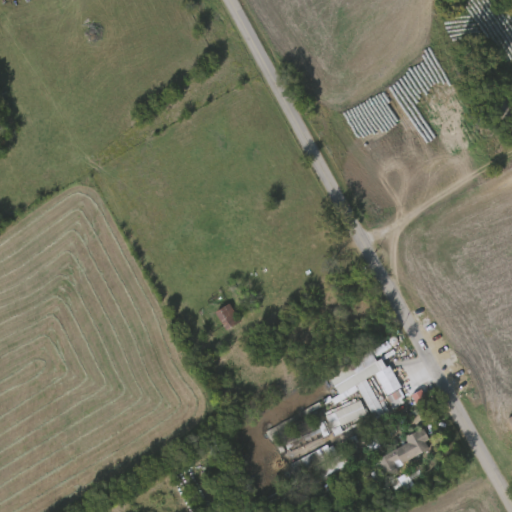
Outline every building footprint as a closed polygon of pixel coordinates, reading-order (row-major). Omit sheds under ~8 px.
[(484,101),(499,90),(511,108),(511,112),(498,122),(484,101)] [(238,321),(222,329),(214,309),(230,302),(238,321)] [(346,362),(367,349),(375,362),(354,375),(346,362)] [(373,372),(387,364),(400,387),(386,395),(373,372)] [(385,412),(375,418),(353,385),(363,378),(385,412)] [(324,416),(357,399),(366,417),(333,433),(324,416)] [(280,433),(314,417),(322,436),(289,451),(280,433)] [(379,454),(406,443),(403,435),(422,428),(431,452),(385,469),(379,454)] [(288,462),(320,446),(326,457),(294,473),(288,462)] [(313,469),(339,451),(346,462),(320,480),(313,469)]
